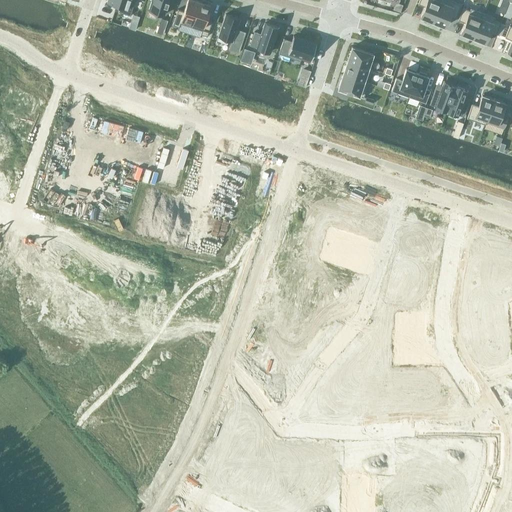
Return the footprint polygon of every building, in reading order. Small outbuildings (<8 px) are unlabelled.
[(107,0),(107,1),(120,6),(118,11),(130,16),(135,0),(107,0)] [(152,0),(149,10),(164,15),(168,0),(152,0)] [(178,9),(173,25),(179,27),(181,23),(191,27),(200,1),(195,0),(187,0),(184,11),(178,9)] [(419,0),(418,3),(425,6),(420,17),(433,22),(441,0),(419,0)] [(451,0),(441,0),(433,22),(445,26),(449,16),(456,19),(461,4),(451,0)] [(200,1),(191,27),(202,30),(201,34),(207,36),(213,21),(207,19),(211,5),(200,1)] [(463,7),(458,20),(465,22),(460,33),(473,38),(483,13),(471,8),(470,10),(463,7)] [(483,13),(473,38),(485,43),(489,32),(496,35),(501,22),(494,20),(495,18),(483,13)] [(225,14),(218,36),(232,41),(229,49),(238,52),(245,32),(236,29),(240,19),(225,14)] [(161,18),(159,25),(165,28),(167,20),(161,18)] [(254,32),(250,45),(270,52),(278,27),(265,22),(261,34),(254,32)] [(284,38),(279,53),(300,61),(301,57),(311,60),(316,43),(294,35),(292,41),(284,38)] [(352,46),(347,61),(368,68),(373,53),(352,46)] [(243,48),(240,60),(246,62),(250,50),(243,48)] [(347,61),(343,75),(364,82),(364,81),(368,68),(347,61)] [(396,78),(391,91),(409,97),(417,73),(415,72),(416,70),(409,68),(408,69),(406,69),(402,80),(396,78)] [(417,73),(409,97),(426,103),(430,90),(424,88),(428,77),(427,76),(427,74),(420,72),(419,73),(417,73)] [(343,75),(338,89),(364,97),(369,82),(364,81),(364,82),(343,75)] [(0,102),(5,104),(13,82),(10,82),(10,81),(3,78),(3,79),(2,79),(0,83),(0,102)] [(437,84),(429,103),(446,109),(456,85),(445,81),(442,86),(437,84)] [(13,82),(5,104),(16,108),(14,112),(21,114),(25,102),(19,100),(24,86),(23,86),(23,85),(16,83),(15,83),(13,82)] [(456,85),(446,109),(463,116),(469,100),(464,98),(467,90),(456,85)] [(472,103),(467,118),(486,124),(486,122),(494,98),(482,95),(479,106),(472,103)] [(486,124),(484,128),(502,134),(504,128),(508,115),(501,113),(505,102),(494,98),(486,122),(486,124)] [(76,103),(73,110),(80,112),(76,123),(96,130),(100,118),(87,113),(89,107),(76,103)] [(420,105),(416,117),(422,119),(424,114),(426,108),(420,105)] [(67,133),(65,139),(77,143),(79,137),(92,142),(96,130),(76,123),(72,134),(67,133)] [(162,148),(158,160),(165,162),(166,158),(176,161),(184,140),(181,139),(181,138),(174,136),(173,136),(168,150),(162,148)] [(496,136),(494,143),(500,145),(501,142),(502,138),(496,136)] [(184,140),(176,161),(187,165),(185,169),(192,172),(196,160),(190,157),(195,143),(194,143),(194,142),(187,140),(186,140),(184,140)] [(61,151),(48,162),(60,178),(74,167),(61,151)] [(236,174),(232,186),(238,188),(240,184),(250,187),(257,165),(255,165),(255,163),(248,160),(248,162),(246,162),(242,176),(236,174)] [(48,162),(34,172),(47,188),(60,178),(48,162)] [(257,165),(250,187),(260,191),(259,195),(265,197),(270,185),(264,183),(268,169),(267,169),(268,167),(261,164),(260,166),(257,165)] [(34,172),(21,183),(33,199),(47,188),(34,172)] [(109,175),(89,232),(109,239),(128,182),(109,175)] [(0,182),(0,202),(8,204),(12,185),(0,182)] [(301,183),(297,193),(315,199),(319,189),(301,183)] [(297,193),(294,203),(312,209),(315,199),(297,193)] [(343,207),(339,219),(345,221),(347,217),(359,221),(366,202),(353,198),(349,209),(343,207)] [(366,202),(359,221),(371,226),(370,229),(376,231),(380,220),(374,217),(378,206),(366,202)] [(231,203),(229,210),(234,212),(230,222),(252,229),(253,227),(256,220),(255,219),(255,218),(241,213),(243,207),(231,203)] [(294,203),(291,212),(309,218),(312,209),(294,203)] [(291,212),(288,222),(306,228),(309,218),(291,212)] [(405,227),(401,239),(406,242),(408,238),(419,242),(426,222),(414,218),(411,230),(405,227)] [(222,231),(220,237),(232,241),(234,235),(248,240),(248,239),(249,239),(252,232),(251,232),(252,229),(230,222),(227,232),(222,231)] [(288,222),(284,231),(302,238),(306,228),(288,222)] [(426,222),(419,242),(430,246),(429,249),(435,251),(439,239),(434,237),(437,226),(426,222)] [(136,228),(128,247),(142,253),(150,233),(136,228)] [(284,231),(281,242),(299,248),(302,238),(284,231)] [(1,232),(0,234),(0,254),(8,256),(7,258),(14,260),(16,247),(10,246),(12,234),(1,232)] [(150,233),(142,253),(154,258),(162,238),(150,233)] [(162,238),(154,258),(166,263),(174,243),(162,238)] [(478,239),(471,259),(481,263),(488,243),(478,239)] [(21,255),(18,268),(24,269),(25,265),(40,268),(45,245),(31,241),(27,257),(21,255)] [(174,243),(166,263),(180,269),(188,249),(174,243)] [(488,243),(481,263),(491,266),(497,246),(488,243)] [(497,246),(491,266),(500,269),(507,249),(497,246)] [(511,250),(507,249),(500,269),(510,272),(511,266),(511,250)] [(401,255),(399,267),(412,269),(414,258),(401,255)] [(276,260),(272,271),(292,278),(298,260),(286,256),(284,263),(276,260)] [(414,258),(412,269),(424,271),(426,260),(414,258)] [(72,260),(67,270),(87,281),(92,271),(93,271),(96,265),(88,261),(85,267),(72,260)] [(399,267),(397,278),(409,280),(412,269),(399,267)] [(412,269),(409,280),(422,283),(424,271),(412,269)] [(67,270),(62,281),(75,287),(72,293),(83,298),(86,292),(82,290),(87,281),(67,270)] [(272,271),(269,283),(276,285),(274,291),(286,295),(292,278),(272,271)] [(340,275),(338,281),(342,282),(338,293),(358,300),(361,289),(350,285),(352,279),(340,275)] [(397,278),(395,290),(407,292),(409,280),(397,278)] [(107,290),(101,301),(107,304),(110,299),(121,304),(130,285),(119,280),(112,292),(107,290)] [(409,280),(407,292),(420,294),(422,283),(409,280)] [(130,285),(121,304),(131,310),(129,315),(135,319),(141,307),(135,304),(142,291),(130,285)] [(395,290),(393,301),(394,301),(399,302),(404,303),(405,303),(407,292),(395,290)] [(3,291),(0,307),(22,312),(25,295),(3,291)] [(407,292),(405,303),(408,304),(413,305),(418,306),(420,294),(407,292)] [(331,303),(328,310),(340,314),(342,308),(354,312),(358,300),(338,293),(334,305),(331,303)] [(485,294),(464,297),(466,307),(487,305),(485,294)] [(61,299),(52,318),(67,325),(75,306),(77,307),(80,301),(68,296),(66,301),(61,299)] [(262,301),(259,313),(278,319),(282,307),(286,308),(288,302),(276,298),(274,304),(262,301)] [(487,305),(466,307),(468,319),(488,315),(487,305)] [(0,307),(0,324),(18,328),(22,312),(0,307)] [(259,313),(254,325),(266,329),(264,335),(276,339),(278,333),(275,332),(278,319),(259,313)] [(488,315),(468,319),(469,329),(490,326),(488,315)] [(325,316),(313,330),(328,344),(336,335),(330,329),(334,325),(325,316)] [(490,326),(469,329),(470,339),(492,336),(490,326)] [(313,330),(304,339),(320,353),(328,344),(313,330)] [(368,331),(351,349),(364,360),(379,342),(383,345),(388,341),(378,332),(374,337),(368,331)] [(49,333),(45,347),(68,353),(72,339),(49,333)] [(492,336),(470,339),(472,349),(493,346),(492,336)] [(298,344),(292,348),(300,358),(305,354),(298,344)] [(493,346),(472,349),(474,360),(495,357),(493,346)] [(259,347),(244,359),(251,367),(266,355),(259,347)] [(0,351),(0,374),(5,375),(7,364),(14,365),(16,353),(10,351),(9,354),(0,351)] [(266,355),(251,367),(257,375),(272,363),(266,355)] [(272,363),(257,375),(263,383),(279,371),(272,363)] [(279,371),(263,383),(270,391),(285,379),(279,371)] [(285,379),(270,391),(276,399),(292,387),(285,379)] [(396,388),(386,389),(386,411),(396,411),(396,388)] [(406,388),(396,388),(396,411),(407,411),(406,388)] [(417,388),(406,388),(407,411),(417,411),(417,388)] [(427,388),(417,388),(417,411),(427,411),(427,388)] [(437,388),(427,388),(427,411),(438,411),(437,388)] [(448,388),(437,388),(438,411),(448,410),(448,388)] [(376,389),(365,389),(366,411),(376,411),(376,389)] [(386,389),(376,389),(376,411),(386,411),(386,389)] [(320,392),(320,405),(326,405),(326,413),(338,413),(338,392),(320,392)] [(338,392),(338,413),(350,414),(350,405),(357,405),(357,393),(338,392)] [(215,433),(211,446),(231,454),(238,436),(226,431),(224,436),(215,433)] [(370,440),(345,441),(345,462),(370,462),(370,440)] [(394,440),(370,440),(370,462),(394,461),(394,440)] [(268,441),(267,461),(283,462),(284,443),(268,441)] [(447,455),(441,455),(441,465),(447,465),(447,462),(458,462),(458,442),(446,442),(447,455)] [(469,442),(458,442),(458,462),(469,462),(469,465),(475,465),(475,455),(469,455),(469,442)] [(284,443),(283,462),(298,463),(300,444),(284,443)] [(300,444),(298,463),(300,464),(314,464),(314,445),(300,444)] [(404,457),(398,457),(398,467),(404,467),(404,464),(415,464),(415,444),(404,444),(404,457)] [(426,444),(415,444),(415,464),(426,464),(426,467),(432,467),(432,457),(426,457),(426,444)] [(314,445),(314,464),(330,465),(330,446),(314,445)] [(200,470),(197,477),(220,488),(227,472),(202,461),(198,468),(198,469),(200,470)] [(438,491),(433,506),(454,511),(459,497),(455,495),(457,489),(445,485),(443,492),(438,491)] [(265,492),(258,507),(269,511),(283,511),(284,510),(287,511),(289,511),(294,501),(288,498),(287,502),(265,492)] [(381,500),(380,511),(416,511),(417,510),(393,501),(381,500)] [(511,511),(511,502),(506,500),(501,510),(506,511),(511,511)] [(330,505),(318,505),(318,511),(336,511),(337,501),(330,501),(330,505)] [(306,502),(299,502),(300,511),(318,511),(318,505),(306,505),(306,502)]
